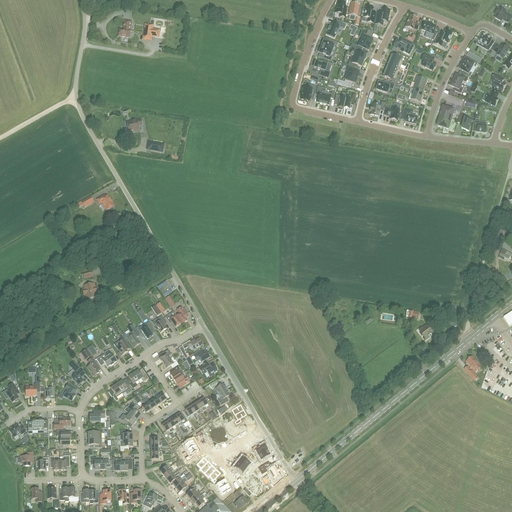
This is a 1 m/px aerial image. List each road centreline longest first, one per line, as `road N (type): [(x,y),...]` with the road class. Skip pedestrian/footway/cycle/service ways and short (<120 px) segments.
road 1 (unclassified): [(203,326),(78,109),(81,0)]
road 2 (tertiary): [(296,481),(511,305)]
road 3 (unclassified): [(296,481),(203,326)]
road 4 (residential): [(360,121),(294,106),(329,0)]
road 5 (residential): [(405,5),(377,56),(360,121)]
